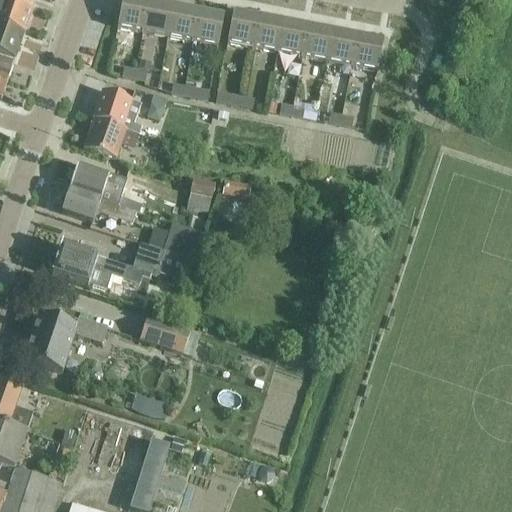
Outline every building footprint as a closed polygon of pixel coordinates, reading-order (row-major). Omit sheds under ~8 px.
[(0,0),(0,27),(24,36),(33,10),(32,10),(28,9),(30,0),(0,0)] [(142,35),(148,6),(122,1),(117,31),(142,35)] [(173,10),(148,6),(142,35),(167,40),(173,10)] [(173,10),(167,40),(192,45),(198,15),(173,10)] [(223,20),(198,15),(192,45),(217,49),(223,20)] [(252,50),(258,21),(232,16),(227,45),(252,50)] [(283,25),(258,21),(252,50),(277,55),(283,25)] [(307,30),(283,25),(277,55),(302,60),(307,30)] [(307,30),(302,60),(326,64),(332,35),(307,30)] [(0,31),(0,60),(14,65),(23,39),(0,31)] [(332,35),(326,64),(351,69),(357,40),(332,35)] [(357,40),(351,69),(377,74),(383,45),(357,40)] [(0,60),(0,78),(8,82),(13,65),(14,66),(14,65),(0,60)] [(138,64),(137,72),(148,74),(150,66),(138,64)] [(134,81),(135,72),(124,70),(123,79),(134,81)] [(145,83),(146,74),(135,72),(134,81),(145,83)] [(189,100),(191,90),(173,87),(171,96),(189,100)] [(209,94),(191,90),(189,100),(207,103),(209,94)] [(101,96),(93,122),(124,133),(138,138),(141,130),(133,127),(140,108),(132,105),(131,105),(102,95),(101,96)] [(238,109),(239,99),(217,95),(216,105),(238,109)] [(152,98),(146,119),(159,123),(165,102),(152,98)] [(239,99),(238,109),(252,111),(254,102),(239,99)] [(291,119),(292,110),(281,107),(279,117),(291,119)] [(304,112),(292,110),(291,119),(302,121),(304,112)] [(217,115),(216,122),(226,124),(227,117),(217,115)] [(340,128),(341,119),(330,117),(328,126),(340,128)] [(341,119),(340,128),(351,130),(353,121),(341,119)] [(93,123),(83,151),(114,162),(124,133),(93,122),(93,123)] [(357,122),(355,131),(363,132),(364,123),(357,122)] [(153,143),(150,151),(164,156),(167,148),(153,143)] [(120,201),(126,184),(76,168),(68,193),(99,203),(135,215),(138,216),(140,208),(120,201)] [(214,188),(193,183),(186,211),(208,216),(214,188)] [(224,185),(221,198),(247,203),(249,189),(224,185)] [(99,203),(68,193),(61,215),(92,225),(95,215),(131,227),(135,215),(99,203)] [(221,221),(215,220),(209,239),(215,241),(221,221)] [(172,227),(163,254),(189,263),(198,236),(172,227)] [(49,264),(47,269),(51,277),(51,279),(87,291),(88,288),(92,289),(92,291),(104,295),(104,293),(109,295),(113,281),(138,289),(139,284),(147,287),(150,278),(155,280),(156,276),(183,284),(189,263),(163,254),(162,256),(138,248),(131,272),(60,249),(57,260),(49,264)] [(101,348),(106,332),(77,322),(75,330),(38,318),(23,364),(61,376),(73,339),(101,348)] [(181,358),(188,338),(146,323),(139,343),(181,358)] [(0,426),(26,435),(31,419),(13,413),(21,387),(0,379),(0,426)] [(255,384),(252,392),(261,395),(263,387),(255,384)] [(135,396),(130,411),(132,412),(134,413),(137,415),(139,416),(141,417),(144,418),(146,419),(150,420),(155,421),(159,421),(163,422),(168,406),(166,406),(163,406),(160,405),(158,405),(155,405),(154,404),(151,403),(149,403),(146,402),(144,401),(143,400),(142,400),(140,399),(138,398),(135,396)] [(26,435),(0,426),(0,467),(11,471),(13,472),(26,435)] [(65,434),(61,447),(70,450),(74,437),(65,434)] [(174,441),(170,453),(181,456),(184,444),(174,441)] [(150,445),(129,511),(149,511),(169,451),(150,445)] [(200,456),(196,467),(204,470),(209,459),(210,455),(202,452),(200,456)] [(0,504),(11,471),(0,467),(0,504)] [(258,478),(260,483),(266,485),(271,483),(273,477),(270,472),(265,470),(260,473),(258,478)] [(13,472),(11,471),(0,504),(0,511),(53,511),(61,487),(47,483),(13,472)]
